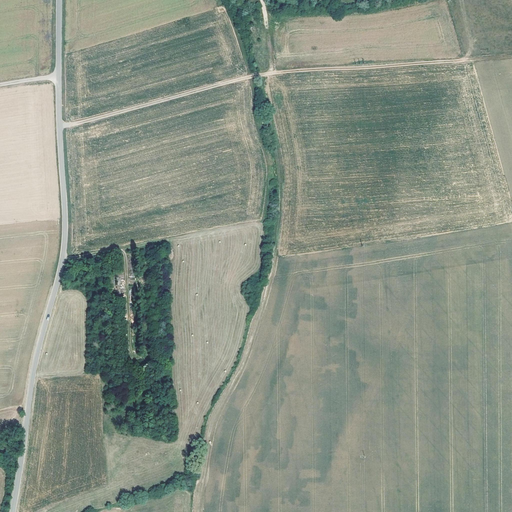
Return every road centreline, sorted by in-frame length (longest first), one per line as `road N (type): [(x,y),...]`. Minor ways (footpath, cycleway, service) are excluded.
road 1 (unclassified): [(12,511),(31,378),(64,241),(58,0)]
road 2 (track): [(471,59),(270,72),(58,127)]
